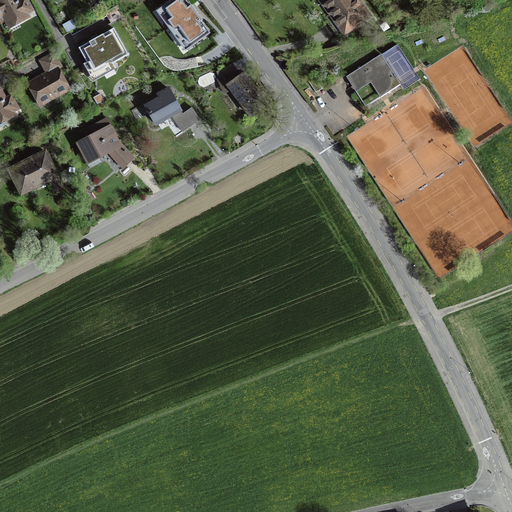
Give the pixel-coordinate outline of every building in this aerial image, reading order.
[(0,0),(0,7),(4,14),(8,22),(10,25),(18,21),(26,16),(25,14),(32,10),(26,0),(18,0),(18,1),(17,0),(0,0)] [(210,33),(186,0),(171,0),(156,11),(185,51),(210,33)] [(356,0),(321,0),(334,18),(345,32),(368,15),(356,0)] [(345,32),(334,18),(327,23),(338,37),(345,32)] [(63,25),(67,31),(76,26),(72,20),(63,25)] [(87,62),(83,64),(85,67),(88,65),(93,74),(128,55),(114,28),(79,48),(87,62)] [(61,66),(53,53),(40,60),(48,73),(42,76),(30,84),(41,103),(67,89),(56,69),(61,66)] [(346,77),(353,87),(365,106),(400,84),(397,79),(381,54),(346,77)] [(217,72),(220,78),(231,73),(233,72),(230,66),(217,72)] [(222,88),(228,85),(236,79),(231,73),(220,78),(218,79),(222,88)] [(243,74),(236,79),(228,85),(251,116),(266,105),(252,85),(243,74)] [(314,76),(308,80),(316,92),(322,88),(314,76)] [(145,106),(155,124),(171,115),(183,132),(200,120),(192,107),(182,114),(174,98),(169,89),(158,95),(160,98),(145,106)] [(0,127),(7,124),(4,119),(12,114),(11,112),(18,108),(11,95),(4,99),(0,92),(0,127)] [(108,151),(123,167),(134,158),(120,143),(118,145),(112,135),(111,131),(114,130),(108,119),(90,128),(94,136),(80,143),(89,161),(108,151)] [(60,176),(46,148),(7,168),(21,196),(49,182),(59,177),(60,176)] [(59,177),(49,182),(55,194),(65,190),(59,177)]
